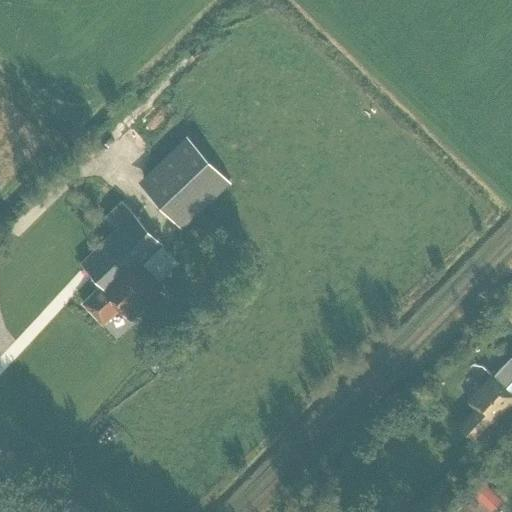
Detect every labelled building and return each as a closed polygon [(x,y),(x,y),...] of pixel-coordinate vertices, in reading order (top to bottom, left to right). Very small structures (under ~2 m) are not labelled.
[(139,181),(183,227),(232,180),(188,134),(139,181)] [(132,320),(163,290),(158,285),(182,263),(123,200),(105,216),(117,228),(82,262),(102,283),(83,302),(104,323),(120,307),(132,320)] [(200,241),(207,235),(197,225),(191,231),(200,241)] [(511,400),(511,352),(511,353),(511,354),(511,355),(494,375),(491,373),(467,399),(476,407),(460,424),(474,437),(491,419),(493,421),(511,400)] [(501,501),(483,483),(474,493),(492,511),(501,501)]
